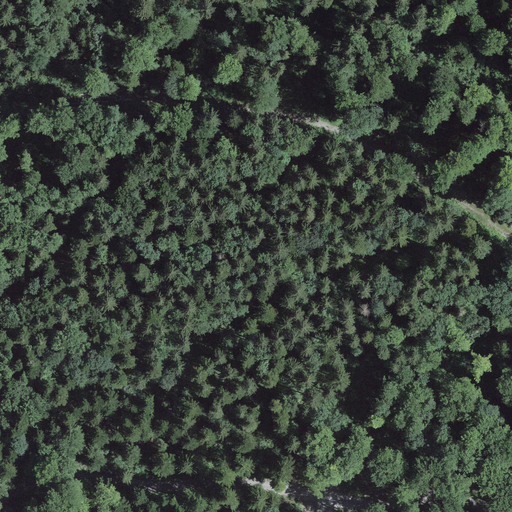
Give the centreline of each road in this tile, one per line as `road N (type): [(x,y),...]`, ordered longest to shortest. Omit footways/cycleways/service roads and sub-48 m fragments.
road 1 (track): [(511,225),(464,184),(303,117),(152,94),(22,105)]
road 2 (track): [(0,495),(66,470),(140,484),(240,477),(323,495),(336,511)]
road 3 (track): [(323,495),(509,511)]
